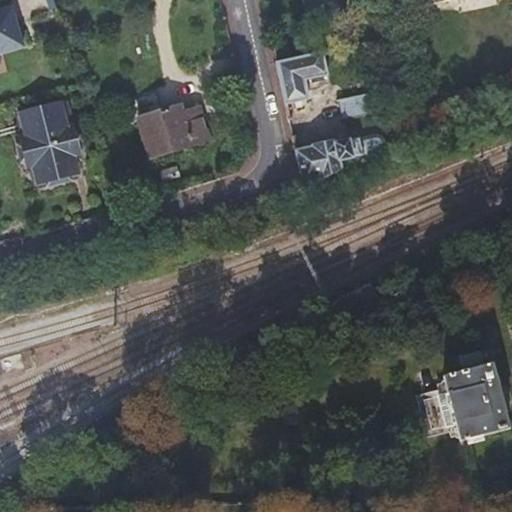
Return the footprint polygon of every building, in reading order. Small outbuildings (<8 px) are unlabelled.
[(346,0),(309,0),(314,22),(350,13),(346,0)] [(322,54),(300,58),(303,71),(325,66),(322,54)] [(300,58),(276,63),(282,89),(285,105),(304,101),(309,100),(326,96),(330,86),(325,66),(303,71),(300,58)] [(375,105),(373,93),(339,100),(343,119),(367,114),(369,113),(371,113),(372,112),(374,110),(375,108),(375,107),(375,106),(375,105)] [(28,138),(22,140),(27,166),(34,164),(39,182),(76,173),(72,154),(78,153),(65,104),(23,114),(28,138)] [(180,106),(139,119),(151,159),(209,143),(199,108),(183,114),(180,106)] [(311,111),(311,112),(295,113),(297,139),(329,136),(327,109),(311,111)] [(368,138),(372,154),(388,151),(388,150),(390,149),(391,148),(391,147),(392,145),(392,144),(392,142),(392,141),(391,140),(390,138),(389,137),(388,136),(387,136),(386,135),(384,135),(383,135),(368,138)] [(296,151),(305,191),(344,173),(341,161),(372,154),(368,138),(336,144),(336,142),(296,151)] [(449,394),(424,400),(432,429),(455,424),(460,441),(508,430),(492,365),(485,367),(481,352),(461,358),(464,373),(445,378),(449,394)]
